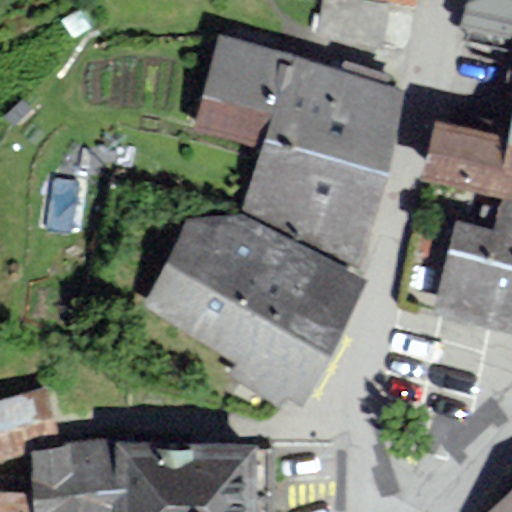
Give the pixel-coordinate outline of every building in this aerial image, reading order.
[(511,0),(469,0),(468,8),(511,18),(511,0)] [(283,47),(227,34),(208,116),(264,129),(283,47)] [(399,76),(293,47),(250,207),(355,235),(399,76)] [(511,115),(510,123),(441,107),(430,154),(511,173),(511,115)] [(444,294),(511,309),(511,191),(506,190),(499,224),(462,215),(444,294)] [(224,203),(169,302),(290,370),(345,270),(224,203)] [(43,379),(0,388),(0,444),(55,433),(43,379)] [(261,511),(261,436),(135,436),(51,448),(57,509),(151,509),(150,511),(261,511)] [(511,511),(511,485),(483,511),(511,511)] [(0,511),(15,511),(14,492),(0,492),(0,511)]
